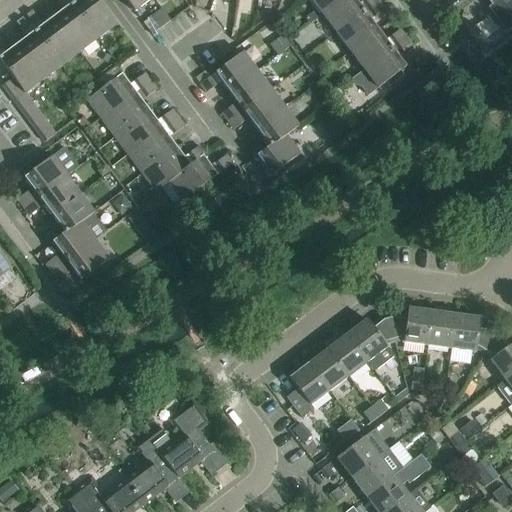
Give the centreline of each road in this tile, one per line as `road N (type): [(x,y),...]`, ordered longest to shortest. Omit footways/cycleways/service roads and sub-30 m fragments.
road 1 (residential): [(506,289),(388,281),(367,287),(248,372),(235,399),(267,455),(253,493)]
road 2 (residential): [(241,155),(112,0)]
